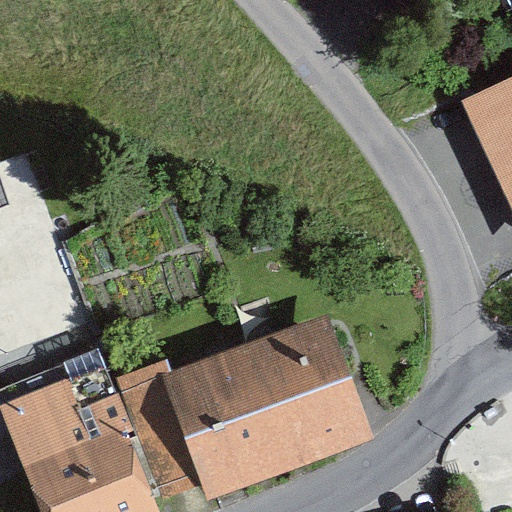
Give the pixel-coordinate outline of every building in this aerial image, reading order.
[(419,0),(423,10),(449,0),(419,0)] [(511,90),(477,107),(511,182),(511,90)] [(17,166),(0,172),(0,343),(72,318),(17,166)] [(164,494),(353,425),(336,379),(348,375),(333,333),(178,389),(168,361),(122,378),(164,494)] [(52,511),(131,511),(151,504),(120,429),(129,425),(99,350),(64,364),(72,383),(11,408),(52,511)]
